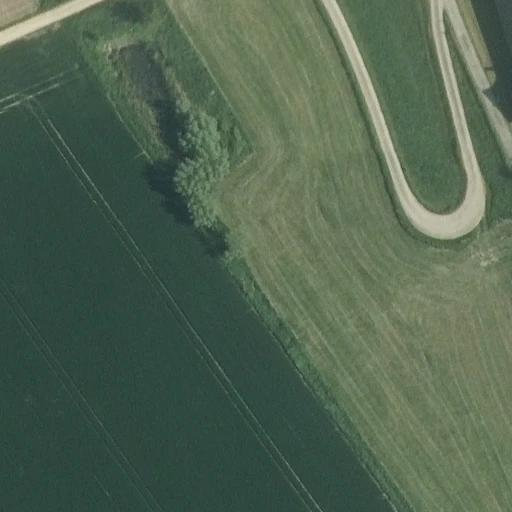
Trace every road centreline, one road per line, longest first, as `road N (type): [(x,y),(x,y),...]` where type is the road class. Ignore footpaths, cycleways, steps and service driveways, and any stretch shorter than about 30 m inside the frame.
road 1 (track): [(438,0),(475,200),(470,217),(445,231),(413,215),(328,0)]
road 2 (unclassified): [(449,0),(511,140)]
